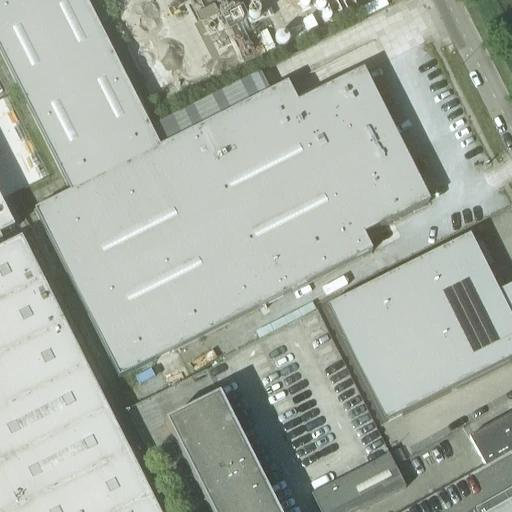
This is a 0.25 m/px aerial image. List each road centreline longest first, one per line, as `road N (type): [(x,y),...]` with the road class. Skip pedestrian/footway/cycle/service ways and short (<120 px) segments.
road 1 (unknown): [(316,511),(250,375)]
road 2 (unclassified): [(511,132),(446,0)]
